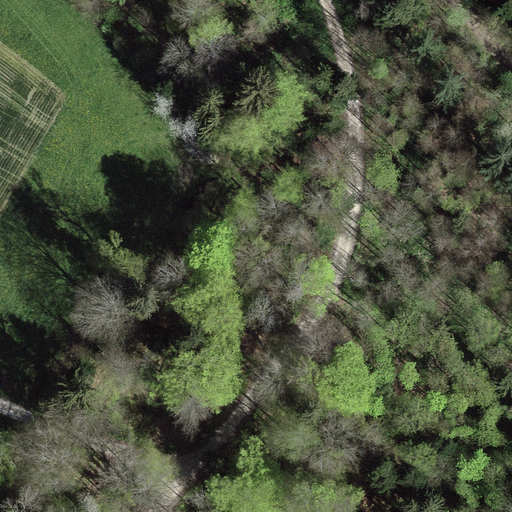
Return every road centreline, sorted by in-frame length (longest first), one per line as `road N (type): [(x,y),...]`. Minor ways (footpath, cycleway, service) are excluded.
road 1 (track): [(156,511),(270,380),(325,295),(342,250),(354,197),(354,143),(327,0)]
road 2 (track): [(0,406),(124,455),(198,466)]
road 3 (track): [(270,380),(260,245),(235,179)]
